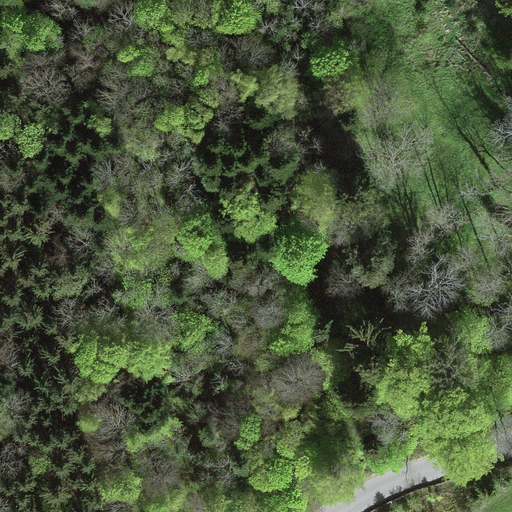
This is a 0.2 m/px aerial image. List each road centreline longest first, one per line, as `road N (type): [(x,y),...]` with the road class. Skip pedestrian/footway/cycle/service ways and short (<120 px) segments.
road 1 (tertiary): [(511,443),(394,480),(341,511)]
road 2 (track): [(0,11),(69,14),(142,0)]
